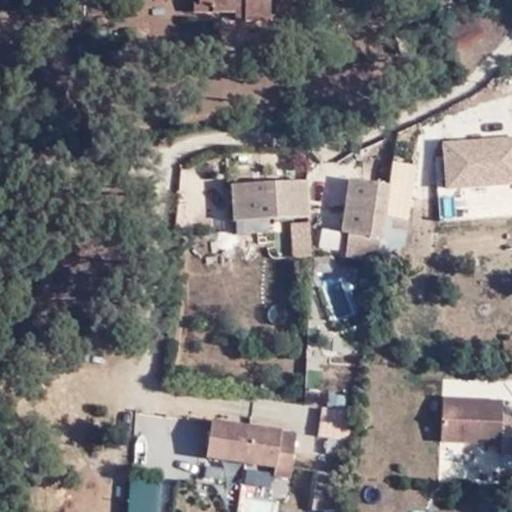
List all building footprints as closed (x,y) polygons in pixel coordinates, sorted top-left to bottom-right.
[(215,0),(216,5),(240,5),(239,16),(271,17),(271,0),(215,0)] [(455,25),(464,45),(487,34),(478,14),(455,25)] [(511,166),(511,134),(491,135),(491,130),(478,129),(477,155),(425,156),(420,160),(421,172),(458,171),(458,186),(485,183),(486,167),(511,166)] [(412,165),(389,160),(386,182),(382,214),(403,218),(412,165)] [(183,173),(183,224),(225,224),(225,173),(183,173)] [(341,230),(378,236),(379,228),(382,214),(386,182),(350,178),(341,230)] [(231,185),(231,220),(269,220),(306,221),(306,183),(231,185)] [(269,220),(231,220),(230,234),(269,234),(269,220)] [(442,396),(442,444),(511,444),(511,411),(505,411),(505,396),(442,396)] [(213,418),(208,460),(293,470),(298,428),(213,418)] [(170,434),(157,434),(156,444),(199,444),(199,419),(170,419),(170,434)] [(316,470),(314,511),(336,511),(340,511),(342,471),(316,470)] [(127,480),(126,511),(159,511),(160,481),(127,480)]
